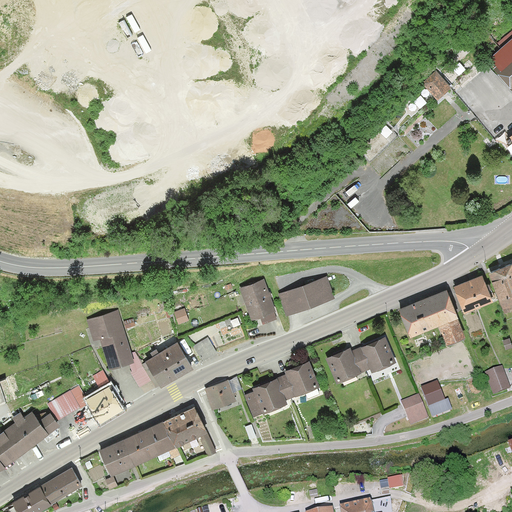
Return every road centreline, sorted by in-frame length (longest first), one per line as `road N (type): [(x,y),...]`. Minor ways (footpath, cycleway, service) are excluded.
road 1 (tertiary): [(476,256),(458,242),(431,241),(84,266),(0,261)]
road 2 (secondary): [(476,256),(195,382)]
road 3 (residential): [(511,402),(375,444),(228,456)]
road 4 (secondary): [(195,382),(70,450)]
road 5 (residential): [(228,456),(94,502)]
road 6 (residential): [(274,511),(381,491),(401,495)]
